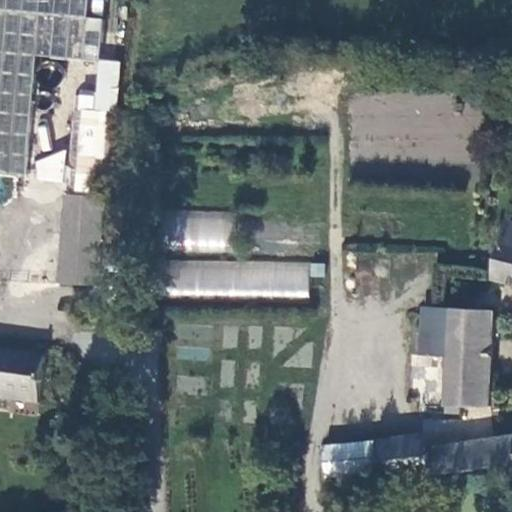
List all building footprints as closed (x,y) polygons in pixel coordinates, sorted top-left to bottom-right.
[(0,0),(0,173),(29,176),(41,57),(105,63),(108,20),(93,19),(94,0),(0,0)] [(119,106),(120,93),(107,92),(106,105),(119,106)] [(111,198),(117,112),(74,109),(68,195),(111,198)] [(36,153),(34,180),(62,182),(64,155),(36,153)] [(114,264),(118,199),(111,198),(68,195),(62,289),(103,291),(103,282),(105,264),(114,264)] [(229,251),(230,211),(167,209),(165,249),(229,251)] [(511,237),(502,235),(488,293),(511,299),(511,237)] [(308,298),(310,262),(161,257),(160,293),(308,298)] [(112,282),(114,264),(105,264),(103,282),(112,282)] [(482,420),(486,326),(427,324),(426,349),(442,350),(440,418),(482,420)] [(0,399),(42,406),(49,354),(0,347),(0,399)] [(423,420),(422,440),(454,440),(454,420),(423,420)] [(511,462),(509,448),(422,463),(425,488),(511,478),(511,462)] [(421,449),(323,458),(326,498),(349,496),(425,488),(422,463),(421,449)]
